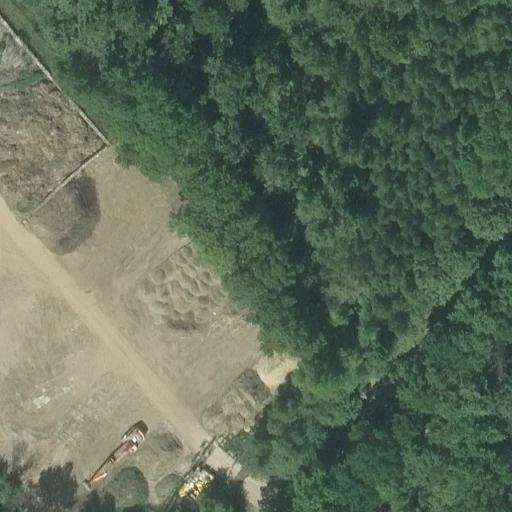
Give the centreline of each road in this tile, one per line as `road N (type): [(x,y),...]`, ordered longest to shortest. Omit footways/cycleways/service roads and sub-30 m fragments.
road 1 (unclassified): [(285,511),(511,215)]
road 2 (track): [(462,511),(378,389)]
